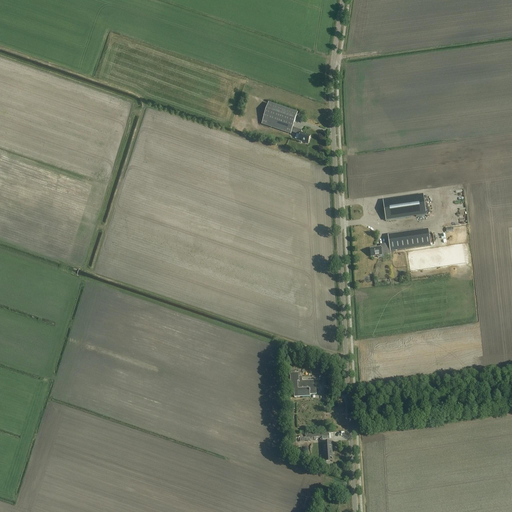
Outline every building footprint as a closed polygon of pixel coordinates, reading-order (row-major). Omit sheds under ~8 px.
[(297,114),(269,104),(262,124),(291,134),(291,132),(300,135),(298,140),(299,141),(299,142),(301,143),(302,143),(302,142),(308,144),(311,136),(301,133),(302,131),(293,127),(297,114)] [(426,215),(423,195),(383,201),(386,221),(426,215)] [(395,235),(388,236),(389,244),(390,249),(391,252),(398,251),(395,235)] [(380,248),(370,249),(371,257),(377,256),(377,257),(378,258),(380,257),(381,257),(381,256),(382,255),(381,250),(384,250),(383,245),(380,245),(380,248)] [(299,377),(299,374),(290,374),(291,390),(294,390),(294,398),(310,397),(310,395),(316,394),(316,381),(302,382),(302,377),(299,377)] [(332,462),(331,442),(323,443),(324,462),(332,462)]
